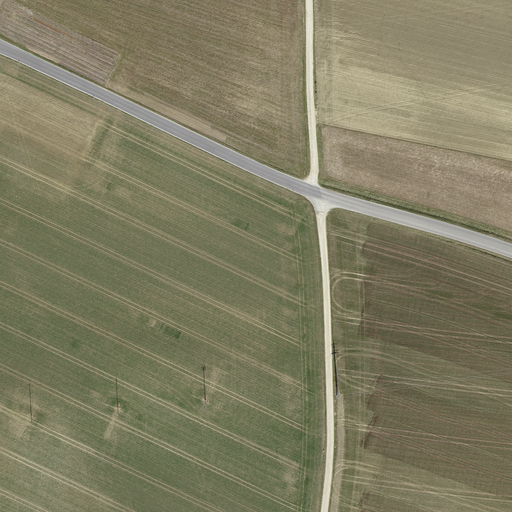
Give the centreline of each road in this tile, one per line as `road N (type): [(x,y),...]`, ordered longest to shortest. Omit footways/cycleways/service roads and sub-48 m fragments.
road 1 (unclassified): [(0,47),(313,189),(511,251)]
road 2 (track): [(324,511),(330,401),(322,223),(313,189),(310,0)]
